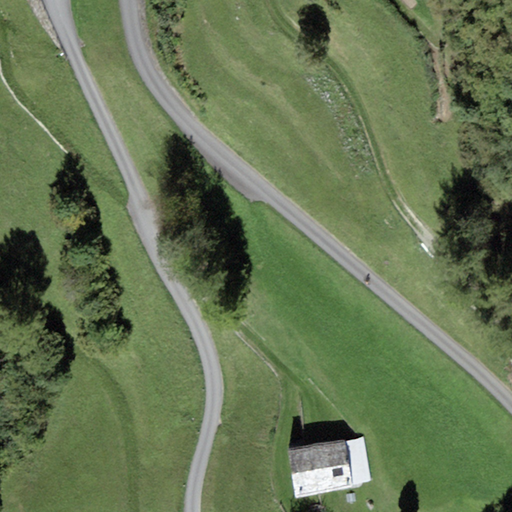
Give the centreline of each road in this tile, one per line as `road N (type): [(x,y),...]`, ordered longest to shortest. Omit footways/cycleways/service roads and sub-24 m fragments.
road 1 (unclassified): [(129,0),(140,55),(203,137),(511,401)]
road 2 (unclassified): [(194,511),(214,408),(212,362),(58,0)]
